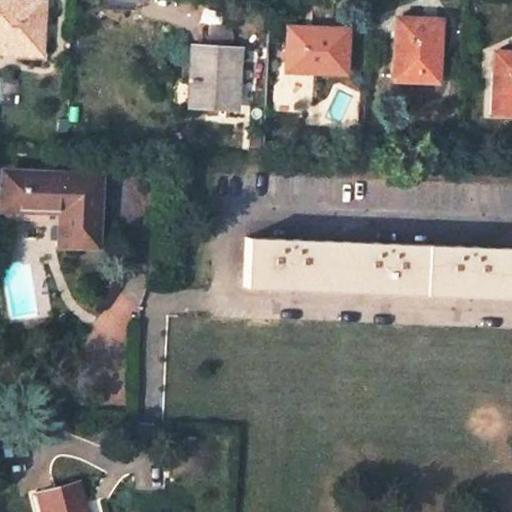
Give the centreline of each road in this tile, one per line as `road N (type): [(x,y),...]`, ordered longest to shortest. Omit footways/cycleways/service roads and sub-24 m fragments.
road 1 (residential): [(511,321),(175,306),(155,317),(148,423)]
road 2 (unknown): [(241,309),(247,187),(511,198)]
